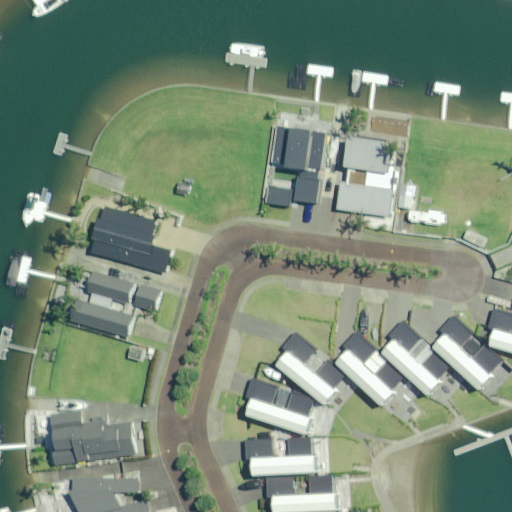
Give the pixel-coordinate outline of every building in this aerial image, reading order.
[(331,133),(280,127),(270,205),(299,209),(300,202),(322,205),(331,133)] [(341,210),(366,213),(393,216),(398,175),(395,175),(399,144),(353,139),(349,169),(353,169),(352,184),(347,183),(345,183),(341,210)] [(418,186),(403,185),(401,208),(415,209),(418,186)] [(176,252),(158,246),(161,236),(156,234),(159,223),(107,207),(94,252),(169,274),(176,252)] [(132,338),(139,315),(157,320),(165,293),(97,273),(88,304),(80,302),(75,321),(132,338)] [(140,362),(124,359),(122,371),(137,374),(140,362)] [(84,413),(54,415),(56,430),(46,431),(48,452),(51,452),(52,466),(140,458),(137,424),(110,426),(110,422),(108,422),(85,424),(84,413)] [(275,459),(274,439),(249,440),(249,460),(275,459)] [(297,480),(270,481),(271,498),(278,498),(278,511),(343,511),(342,494),(337,494),(336,477),(304,479),(304,496),(297,496),(297,480)] [(141,482),(77,479),(64,478),(61,511),(152,511),(150,503),(127,506),(119,493),(141,493),(141,482)]
